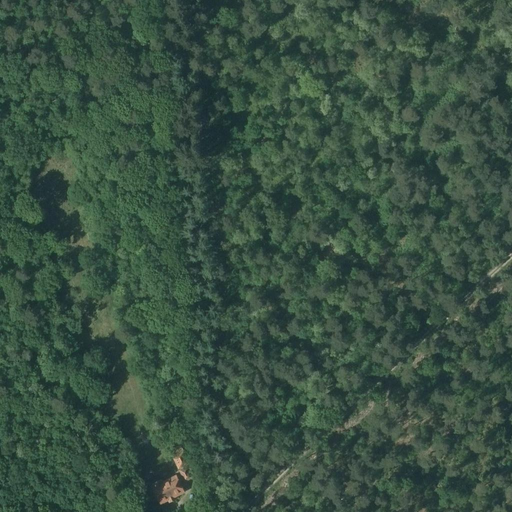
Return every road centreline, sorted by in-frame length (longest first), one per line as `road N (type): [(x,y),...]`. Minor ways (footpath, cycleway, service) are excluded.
road 1 (track): [(169,0),(209,511)]
road 2 (track): [(241,511),(511,268)]
road 3 (track): [(0,292),(124,511)]
